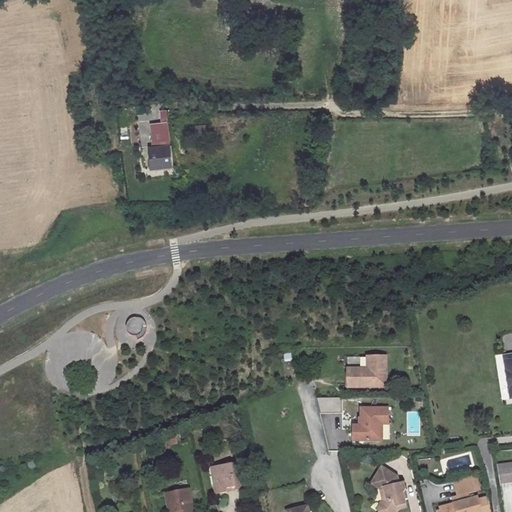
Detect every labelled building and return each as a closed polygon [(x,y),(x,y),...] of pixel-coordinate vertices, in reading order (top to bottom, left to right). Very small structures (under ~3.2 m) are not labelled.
[(151,148),(153,168),(173,166),(168,123),(151,125),(153,147),(151,148)] [(129,326),(136,335),(147,325),(139,316),(129,326)] [(511,388),(507,359),(511,358),(511,351),(498,353),(504,396),(511,394),(511,388)] [(357,372),(348,372),(348,388),(365,388),(365,386),(369,385),(369,387),(387,387),(386,357),(368,358),(368,370),(364,375),(360,375),(357,372)] [(319,413),(342,412),(342,397),(319,398),(319,413)] [(389,408),(361,409),(362,426),(354,426),(354,441),(379,441),(379,424),(383,424),(389,424),(389,408)] [(225,489),(235,487),(236,491),(245,489),(240,462),(221,465),(222,473),(212,475),(216,494),(226,492),(225,489)] [(222,473),(221,465),(211,467),(212,475),(222,473)] [(499,485),(511,482),(511,465),(497,468),(499,485)] [(382,492),(385,503),(388,505),(383,511),(399,511),(400,511),(410,509),(404,484),(400,485),(398,477),(383,468),(372,484),(382,492)] [(489,511),(485,498),(478,500),(477,498),(469,500),(468,495),(476,493),(476,491),(480,490),(476,476),(453,482),(457,497),(459,503),(454,504),(439,509),(440,511),(489,511)] [(172,511),(193,511),(189,490),(169,494),(172,511)]
